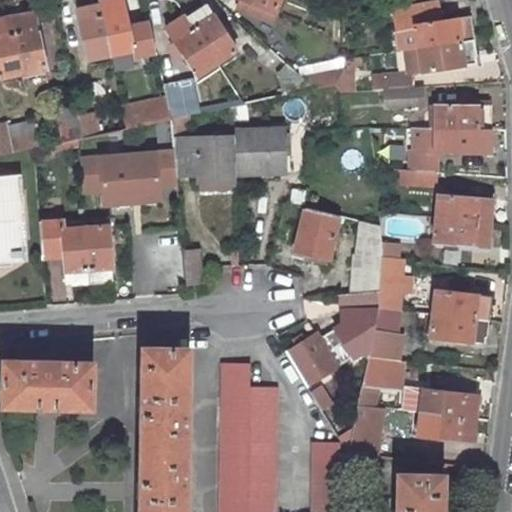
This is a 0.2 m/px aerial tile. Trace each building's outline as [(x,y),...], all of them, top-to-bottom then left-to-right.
[(88,59),(110,55),(99,0),(83,4),(83,5),(76,6),(88,59)] [(100,0),(99,0),(110,55),(133,50),(122,0),(100,0)] [(275,13),(280,0),(241,0),(238,6),(253,12),(256,6),(275,13)] [(436,0),(392,9),(399,50),(404,50),(418,48),(473,39),(471,23),(470,23),(469,17),(441,21),(436,0)] [(200,7),(186,16),(216,63),(236,50),(206,5),(200,9),(200,7)] [(256,6),(253,12),(272,20),(275,13),(256,6)] [(27,15),(11,19),(23,73),(45,68),(34,15),(27,17),(27,15)] [(166,29),(197,75),(216,63),(186,16),(166,29)] [(0,77),(23,73),(11,19),(0,21),(0,77)] [(418,48),(421,71),(476,63),(475,56),(476,56),(473,39),(418,48)] [(407,73),(408,73),(421,71),(418,48),(404,50),(407,73)] [(228,75),(246,104),(315,89),(301,77),(270,49),(228,75)] [(344,68),(301,77),(315,89),(336,85),(341,75),(344,68)] [(384,75),(385,90),(413,88),(412,74),(408,73),(407,73),(384,75)] [(341,75),(336,85),(342,92),(354,92),(353,75),(341,75)] [(87,84),(93,108),(110,104),(105,80),(87,84)] [(190,81),(164,87),(166,97),(170,120),(172,119),(189,116),(197,114),(190,81)] [(423,106),(422,87),(413,88),(385,90),(385,103),(397,102),(397,108),(423,106)] [(166,97),(133,105),(137,126),(170,120),(166,97)] [(133,105),(122,107),(126,129),(137,126),(133,105)] [(435,105),(435,128),(491,129),(491,105),(435,105)] [(63,142),(82,138),(78,117),(76,108),(57,113),(63,142)] [(99,135),(95,113),(78,117),(82,138),(99,135)] [(172,119),(177,176),(198,175),(199,182),(235,181),(234,136),(189,138),(189,116),(172,119)] [(0,155),(38,147),(33,121),(6,127),(6,123),(0,124),(0,155)] [(410,151),(410,170),(435,172),(436,152),(490,152),(490,146),(491,146),(491,129),(435,128),(414,128),(414,151),(410,151)] [(284,129),(235,130),(237,173),(286,172),(285,155),(284,129)] [(435,185),(435,172),(410,170),(393,169),(392,183),(435,185)] [(2,181),(0,180),(0,258),(21,257),(16,183),(2,184),(2,181)] [(235,181),(199,182),(199,194),(236,193),(235,181)] [(106,193),(82,195),(85,227),(89,282),(105,281),(105,280),(112,279),(106,193)] [(178,193),(136,197),(138,227),(180,223),(178,193)] [(438,195),(436,218),(491,223),(492,207),(491,207),(491,200),(438,195)] [(328,265),(340,216),(306,207),(295,251),(304,253),(303,259),(328,265)] [(489,239),(491,223),(436,218),(434,241),(487,246),(488,239),(489,239)] [(63,220),(39,222),(41,254),(63,252),(66,283),(73,282),(73,284),(89,282),(85,227),(63,229),(63,220)] [(354,255),(352,294),(379,291),(382,257),(380,226),(360,221),(355,255),(354,255)] [(199,284),(202,282),(200,268),(199,264),(200,264),(199,252),(183,253),(185,285),(199,284)] [(379,294),(377,307),(399,309),(401,292),(411,292),(413,277),(402,277),(403,260),(382,257),(379,291),(379,294)] [(435,290),(433,313),(488,319),(489,303),(488,303),(489,296),(435,290)] [(379,294),(379,291),(352,294),(341,295),(342,311),(377,310),(377,307),(379,294)] [(398,334),(402,310),(399,309),(377,307),(377,310),(377,313),(374,329),(398,334)] [(360,329),(373,331),(374,329),(377,313),(357,325),(360,329)] [(433,313),(430,336),(485,343),(488,319),(433,313)] [(286,352),(306,385),(362,351),(369,356),(373,331),(360,329),(357,325),(345,332),(341,325),(320,338),(317,333),(306,340),(302,333),(291,339),(296,346),(286,352)] [(398,334),(374,329),(373,331),(369,356),(399,360),(403,335),(398,334)] [(142,348),(139,511),(185,511),(188,348),(142,348)] [(369,356),(357,404),(374,406),(379,387),(397,389),(400,360),(399,360),(369,356)] [(1,406),(91,408),(92,362),(2,360),(1,406)] [(222,364),(219,511),(274,511),(277,387),(250,387),(250,364),(222,364)] [(423,389),(420,412),(475,418),(478,395),(423,389)] [(374,406),(357,404),(348,454),(356,454),(376,457),(383,407),(374,406)] [(472,441),(475,418),(420,412),(417,435),(472,441)] [(313,442),(311,511),(339,511),(340,469),(340,453),(338,443),(313,442)] [(340,453),(340,469),(355,470),(356,454),(348,454),(340,453)] [(443,511),(443,509),(442,509),(443,475),(397,474),(397,508),(393,508),(393,511),(443,511)]
